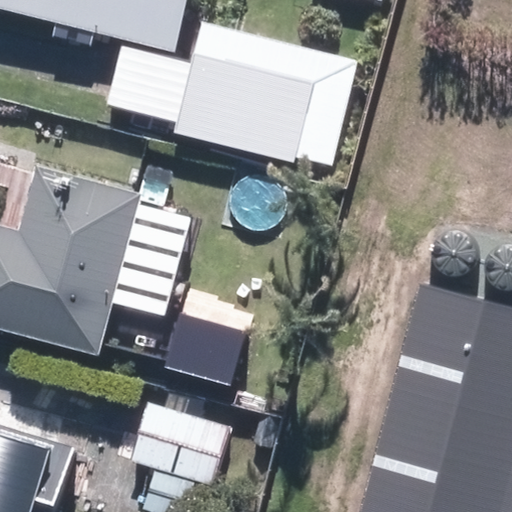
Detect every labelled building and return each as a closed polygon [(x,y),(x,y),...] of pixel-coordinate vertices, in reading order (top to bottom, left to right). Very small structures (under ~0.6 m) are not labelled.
[(0,0),(0,13),(172,55),(184,0),(0,0)] [(173,137),(291,165),(309,88),(191,59),(189,65),(118,49),(104,110),(175,127),(173,137)] [(0,333),(96,358),(138,198),(33,171),(16,234),(0,229),(0,333)] [(357,511),(511,511),(511,307),(418,283),(357,511)] [(170,374),(238,390),(250,334),(184,318),(170,374)] [(127,461),(212,486),(230,428),(144,403),(127,461)] [(0,511),(58,511),(77,452),(0,427),(0,511)]
